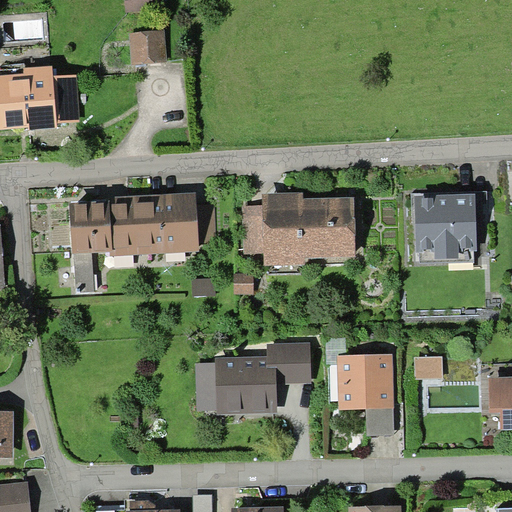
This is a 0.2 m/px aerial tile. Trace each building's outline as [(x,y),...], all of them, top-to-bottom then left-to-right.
[(129,36),(132,66),(162,64),(159,34),(129,36)] [(0,128),(75,123),(71,80),(50,81),(49,72),(23,74),(24,85),(0,87),(0,128)] [(119,84),(116,104),(131,106),(134,86),(119,84)] [(473,197),(413,199),(415,257),(475,256),(473,197)] [(87,202),(87,209),(69,210),(74,295),(92,294),(90,251),(194,246),(194,245),(208,244),(207,208),(192,209),(192,204),(105,208),(104,201),(87,202)] [(263,257),(352,255),(351,205),(298,206),(298,207),(262,208),(262,218),(244,219),(245,254),(263,254),(263,257)] [(249,291),(249,279),(233,279),(234,294),(242,294),(242,291),(249,291)] [(271,383),(305,382),(304,350),(269,351),(269,363),(217,365),(218,412),(271,411),(271,383)] [(341,361),(342,409),(386,407),(385,360),(341,361)] [(511,386),(489,387),(489,413),(500,413),(500,429),(511,428),(511,386)] [(0,511),(25,511),(23,488),(0,490),(0,511)]
